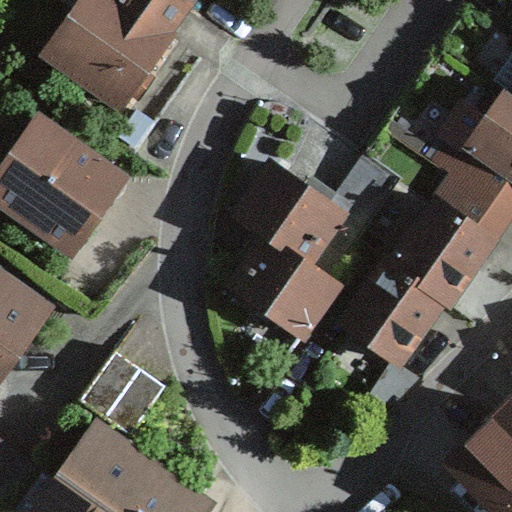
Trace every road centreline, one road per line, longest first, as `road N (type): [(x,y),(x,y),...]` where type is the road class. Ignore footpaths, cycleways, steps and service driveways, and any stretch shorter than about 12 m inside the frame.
road 1 (residential): [(307,510),(236,437),(205,370),(189,302),(190,231),(205,161),(231,102),(303,0)]
road 2 (residential): [(511,311),(307,510)]
